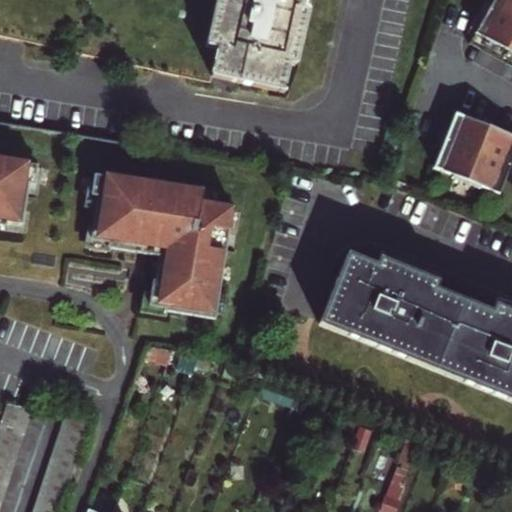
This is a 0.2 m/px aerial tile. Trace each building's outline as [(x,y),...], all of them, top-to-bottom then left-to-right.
[(0,0),(0,39),(220,87),(221,82),(293,98),(299,70),(305,71),(318,13),(312,12),(314,0),(0,0)] [(480,25),(472,39),(485,47),(487,42),(505,51),(511,55),(511,0),(493,0),(493,1),(480,25)] [(472,39),(469,45),(500,62),(505,51),(487,42),(485,47),(472,39)] [(511,55),(505,51),(500,62),(511,68),(511,55)] [(437,159),(433,170),(451,177),(450,180),(478,191),(479,188),(498,196),(504,179),(511,159),(511,130),(508,129),(500,123),(492,119),(482,116),(470,114),(456,109),(449,128),(444,141),(437,159)] [(0,230),(6,231),(7,226),(23,229),(23,226),(28,198),(30,188),(35,189),(38,173),(38,171),(0,164),(0,230)] [(43,174),(38,173),(35,189),(30,188),(28,198),(38,200),(43,174)] [(232,219),(233,214),(201,209),(203,199),(96,181),(95,187),(92,201),(99,202),(97,214),(93,233),(91,246),(109,249),(108,254),(111,255),(160,263),(155,287),(152,287),(150,299),(148,312),(163,315),(163,317),(165,318),(213,326),(228,241),(232,219)] [(92,201),(95,187),(87,186),(82,212),(97,214),(99,202),(92,201)] [(240,220),(232,219),(228,241),(236,243),(240,220)] [(29,227),(23,226),(23,229),(7,226),(6,231),(6,234),(27,238),(29,227)] [(91,246),(93,233),(88,232),(84,254),(110,258),(111,255),(108,254),(109,249),(91,246)] [(374,249),(371,255),(427,279),(430,272),(397,258),(374,249)] [(427,279),(371,255),(368,263),(339,251),(314,312),(342,324),(339,331),(396,355),(398,348),(458,374),(455,380),(511,404),(511,315),(487,304),(484,312),(424,287),(427,279)] [(148,312),(150,299),(142,297),(139,319),(165,323),(165,318),(163,317),(163,315),(148,312)] [(511,306),(490,297),(487,304),(511,315),(511,306)] [(342,324),(314,312),(311,319),(339,331),(342,324)] [(458,374),(398,348),(396,355),(455,380),(458,374)] [(230,357),(224,372),(235,377),(242,359),(230,357)] [(9,407),(0,431),(0,511),(36,410),(9,407)] [(68,414),(34,511),(62,511),(96,418),(68,414)]
